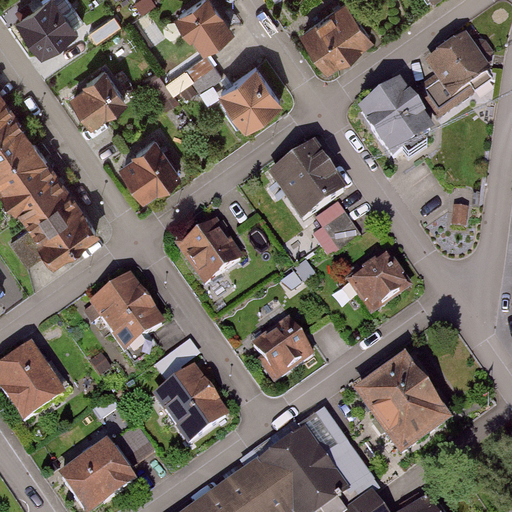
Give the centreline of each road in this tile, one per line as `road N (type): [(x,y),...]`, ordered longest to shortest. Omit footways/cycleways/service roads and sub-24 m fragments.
road 1 (residential): [(0,35),(137,235)]
road 2 (residential): [(137,235),(270,425)]
road 3 (residential): [(452,297),(320,109)]
road 4 (residential): [(270,425),(452,297)]
road 5 (residential): [(137,235),(320,109)]
road 6 (residential): [(452,297),(491,254),(511,111)]
road 7 (residential): [(320,109),(481,0)]
road 8 (residential): [(0,333),(137,235)]
road 9 (residential): [(149,511),(270,425)]
road 10 (residential): [(320,109),(243,0)]
